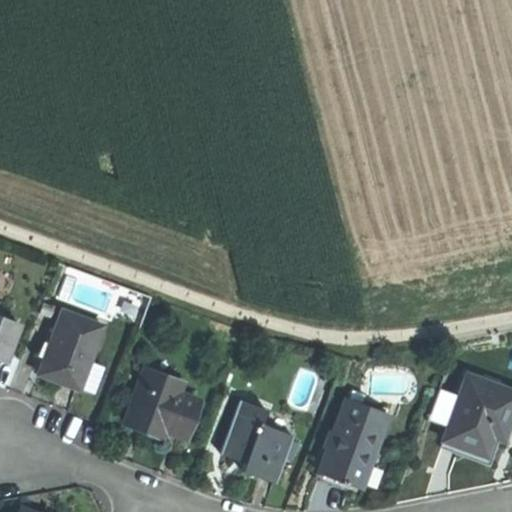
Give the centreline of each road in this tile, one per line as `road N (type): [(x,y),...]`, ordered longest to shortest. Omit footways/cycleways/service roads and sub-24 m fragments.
road 1 (track): [(0,226),(313,334),(382,337),(511,317)]
road 2 (residential): [(8,442),(140,487)]
